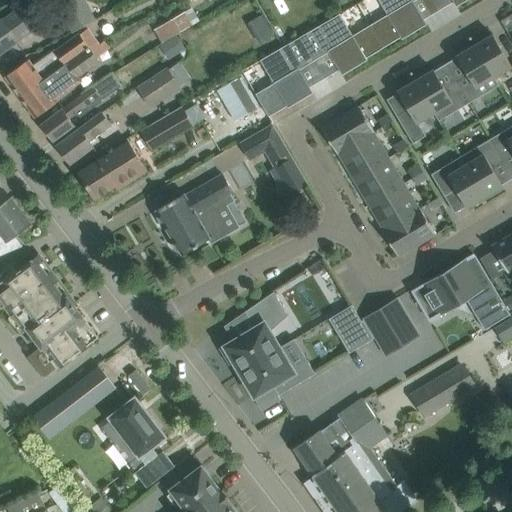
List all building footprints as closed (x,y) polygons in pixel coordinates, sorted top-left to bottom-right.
[(64,0),(58,4),(73,31),(94,20),(83,0),(64,0)] [(418,0),(378,0),(388,16),(371,26),(383,47),(384,48),(401,38),(402,40),(427,25),(414,3),(418,0)] [(19,8),(0,21),(0,52),(33,29),(19,8)] [(153,30),(161,43),(199,20),(191,8),(153,30)] [(500,21),(503,27),(511,21),(511,13),(503,19),(500,21)] [(339,14),(299,37),(313,61),(328,52),(341,74),(366,60),(365,58),(383,47),(371,26),(370,25),(352,36),(339,14)] [(5,77),(20,97),(87,47),(97,39),(88,28),(80,35),(78,33),(55,50),(54,49),(32,65),(28,59),(5,77)] [(168,60),(185,49),(177,35),(160,45),(168,60)] [(494,76),(511,66),(492,35),(475,45),(493,76),(494,76)] [(87,47),(20,97),(35,117),(58,100),(57,98),(81,80),(77,75),(97,59),(96,58),(110,47),(105,41),(101,44),(97,39),(87,47)] [(270,85),(252,95),(265,117),(283,107),(284,108),(309,94),(296,71),(310,62),(296,39),(257,62),(270,85)] [(455,80),(469,103),(499,85),(494,76),(493,76),(475,45),(457,56),(467,73),(455,80)] [(138,88),(151,106),(179,87),(167,69),(138,88)] [(439,121),(469,103),(455,80),(444,87),(433,70),(415,80),(434,112),(433,112),(439,121)] [(82,94),(57,113),(41,125),(53,141),(74,125),(69,118),(99,96),(102,100),(121,86),(111,72),(82,94)] [(417,122),(433,112),(434,112),(415,80),(397,91),(408,109),(396,116),(413,143),(426,135),(417,122)] [(140,130),(141,131),(151,149),(192,124),(182,106),(140,130)] [(322,128),(337,154),(374,131),(358,106),(322,128)] [(101,113),(73,134),(57,146),(70,164),(92,147),(89,142),(110,126),(101,113)] [(382,127),(392,121),(388,114),(378,120),(382,127)] [(263,149),(290,194),(308,183),(272,123),(240,142),(249,157),(263,149)] [(503,161),(511,155),(511,125),(490,138),(503,161)] [(374,131),(337,154),(338,153),(353,178),(388,158),(373,133),(374,132),(374,131)] [(461,156),(484,196),(502,185),(492,168),(503,161),(490,138),(461,156)] [(408,146),(404,139),(393,146),(397,152),(408,146)] [(129,141),(94,162),(77,173),(94,198),(115,185),(117,188),(146,170),(136,153),(129,141)] [(431,174),(444,196),(456,189),(467,206),(484,196),(461,156),(431,174)] [(388,158),(353,178),(368,204),(403,183),(388,158)] [(408,171),(412,178),(423,172),(419,165),(408,171)] [(423,172),(412,178),(416,185),(427,178),(423,172)] [(155,210),(157,214),(157,217),(161,224),(164,225),(173,240),(172,243),(176,251),(179,252),(181,255),(209,239),(211,243),(229,232),(216,209),(214,210),(211,206),(233,193),(223,175),(186,196),(184,193),(155,210)] [(403,183),(368,204),(384,229),(382,230),(419,208),(418,208),(403,183)] [(0,204),(0,254),(22,246),(15,236),(31,224),(10,197),(0,204)] [(442,204),(438,197),(427,203),(431,210),(442,204)] [(435,234),(419,208),(382,230),(398,256),(435,234)] [(511,232),(491,245),(507,271),(503,273),(511,286),(511,284),(511,232)] [(40,347),(27,356),(42,376),(55,366),(57,369),(98,338),(37,257),(40,255),(39,254),(16,271),(10,263),(0,270),(0,300),(23,331),(26,328),(40,347)] [(484,329),(510,314),(475,255),(450,270),(449,269),(412,291),(429,319),(466,298),(484,329)] [(233,361),(240,372),(279,348),(269,331),(288,316),(273,292),(245,311),(255,328),(220,349),(229,363),(233,361)] [(509,309),(511,307),(511,294),(511,293),(502,298),(509,309)] [(365,318),(377,336),(377,337),(408,319),(396,299),(365,318)] [(362,321),(339,335),(349,353),(373,339),(362,321)] [(279,348),(240,372),(254,396),(273,385),(279,395),(315,373),(306,359),(291,368),(279,348)] [(412,394),(425,415),(474,386),(461,365),(412,394)] [(294,448),(313,476),(384,427),(381,422),(383,421),(382,419),(380,420),(364,396),(340,412),(340,411),(339,412),(341,415),(320,428),(322,430),(320,432),(319,431),(294,448)] [(119,411),(111,417),(146,463),(135,472),(147,487),(169,470),(151,446),(163,437),(158,430),(135,399),(119,411)] [(313,476),(332,503),(383,467),(370,446),(389,434),(384,427),(313,476)] [(232,502),(225,492),(223,489),(221,490),(210,476),(210,477),(204,470),(205,470),(202,465),(170,489),(186,511),(237,511),(231,503),(232,502)] [(383,467),(332,503),(338,511),(377,511),(384,507),(391,511),(402,511),(418,501),(405,480),(396,486),(383,467)] [(78,511),(59,485),(49,493),(62,511),(78,511)] [(47,511),(46,509),(39,493),(8,507),(9,511),(47,511)] [(83,511),(113,511),(102,497),(83,511)]
